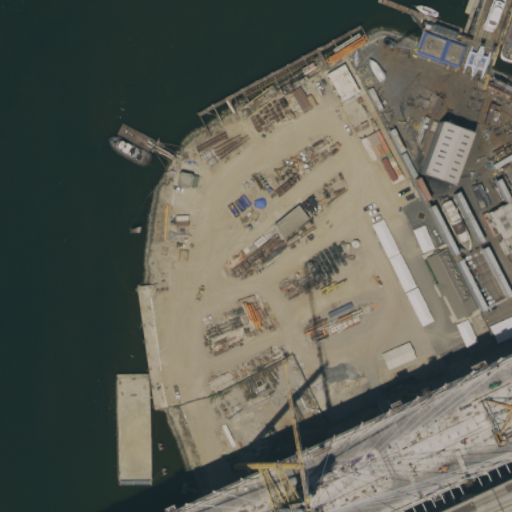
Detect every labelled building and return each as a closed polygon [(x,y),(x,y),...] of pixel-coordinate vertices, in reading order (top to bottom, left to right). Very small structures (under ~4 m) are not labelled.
[(414,54),(422,31),(439,37),(440,33),(464,41),(462,46),(463,47),(455,68),(414,54)] [(325,72),(331,88),(334,87),(340,100),(355,94),(351,86),(344,89),(340,80),(347,78),(342,66),(325,72)] [(449,186),(467,133),(435,122),(417,175),(449,186)] [(195,188),(189,186),(186,189),(174,187),(176,175),(177,173),(178,173),(179,172),(196,177),(195,188)] [(501,220),(511,215),(506,203),(492,209),(494,213),(497,212),(501,220)] [(269,225),(280,239),(306,220),(296,205),(269,225)] [(425,257),(450,321),(470,313),(445,249),(425,257)]
